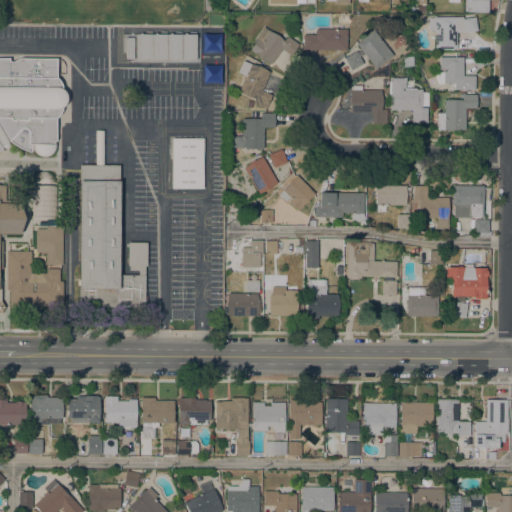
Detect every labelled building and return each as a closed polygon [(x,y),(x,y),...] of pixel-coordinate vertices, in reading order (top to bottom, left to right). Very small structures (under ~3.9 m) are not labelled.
[(487,0),(487,12),(464,12),(464,0),(487,0)] [(434,49),(434,30),(428,30),(428,18),(434,18),(434,16),(462,16),(462,19),(475,17),(477,30),(463,33),(456,33),(455,49),(434,49)] [(263,26),(269,31),(269,30),(283,40),(287,36),(298,44),(290,55),(281,49),(270,64),(250,49),(257,40),(254,38),(263,26)] [(302,49),(303,34),(315,34),(315,28),(346,29),(346,50),(302,49)] [(355,43),(372,30),(392,55),(375,69),(364,53),(359,56),(362,63),(350,70),(343,57),(356,51),(356,52),(360,49),(355,43)] [(195,34),(195,59),(136,59),(136,34),(195,34)] [(356,37),(353,42),(349,47),(347,45),(350,40),(353,35),(356,37)] [(132,59),(125,59),(125,37),(133,37),(132,59)] [(438,57),(462,57),(462,76),(474,76),(474,89),(454,89),(453,83),(443,83),(438,83),(438,81),(436,77),(439,71),(443,72),(443,69),(438,69),(438,57)] [(0,58),(9,58),(9,61),(12,61),(18,58),(21,58),(56,58),(56,78),(59,81),(60,83),(61,86),(0,85),(0,58)] [(269,72),(261,91),(271,95),(265,109),(256,105),(254,111),(249,109),(251,103),(252,103),(254,98),(238,91),(245,76),(237,72),(242,60),(269,72)] [(411,122),(411,109),(400,109),(400,111),(393,111),(393,109),(390,109),(390,77),(404,78),(404,89),(421,89),(421,108),(427,108),(426,122),(411,122)] [(0,85),(61,86),(62,88),(63,89),(65,91),(66,94),(66,97),(66,100),(66,103),(64,105),(61,107),(61,110),(59,114),(56,118),(56,144),(55,147),(54,150),(52,153),(48,156),(45,156),(41,156),(39,155),(35,152),(32,148),(32,144),(31,144),(31,150),(30,151),(29,151),(27,151),(21,149),(16,146),(8,140),(0,125),(0,85)] [(349,101),(350,89),(352,89),(352,85),(361,85),(361,90),(380,90),(380,94),(381,94),(381,109),(386,109),(386,123),(378,123),(371,123),(371,112),(350,112),(349,101)] [(436,129),(436,113),(443,113),(443,99),(462,100),(462,94),(476,94),(476,108),(465,108),(465,130),(436,129)] [(230,147),(230,135),(241,136),(241,118),(260,118),(260,113),(274,113),(274,127),(263,127),(263,148),(241,148),(241,147),(230,147)] [(0,128),(8,142),(8,144),(8,146),(7,147),(6,148),(4,148),(2,147),(1,146),(0,144),(0,128)] [(144,275),(144,306),(94,306),(94,304),(79,304),(79,289),(78,289),(78,164),(95,164),(95,130),(103,130),(103,164),(119,164),(119,183),(118,183),(118,275),(138,275),(144,275)] [(171,138),(203,138),(203,188),(171,188),(171,138)] [(268,154),(281,149),(286,162),(273,167),(268,154)] [(243,167),(261,157),(276,182),(258,193),(243,167)] [(314,193),(302,205),(302,206),(297,211),(287,201),(290,198),(289,197),(285,201),(278,194),(282,190),(281,189),(296,175),(314,193)] [(13,218),(21,219),(20,234),(2,233),(2,235),(0,236),(0,241),(2,241),(1,268),(0,268),(0,277),(1,277),(0,301),(3,307),(1,312),(0,312),(0,184),(5,184),(5,203),(13,203),(13,218)] [(405,185),(405,187),(409,187),(409,194),(405,194),(405,205),(384,205),(384,212),(376,212),(376,205),(375,205),(375,185),(405,185)] [(483,185),(483,206),(482,206),(482,211),(469,211),(469,217),(453,217),(453,206),(451,206),(452,185),(483,185)] [(447,229),(435,229),(435,218),(417,218),(417,211),(409,211),(410,199),(412,199),(412,186),(426,186),(426,197),(448,197),(447,229)] [(351,213),(341,213),(341,217),(314,217),(314,206),(317,206),(317,200),(318,200),(319,192),(363,192),(363,213),(362,213),(364,218),(356,221),(351,217),(351,213)] [(271,223),(259,222),(259,209),(271,210),(271,223)] [(396,214),(409,214),(408,228),(396,228),(396,214)] [(488,220),(488,231),(489,231),(489,236),(476,236),(476,232),(473,232),(473,219),(488,220)] [(45,264),(45,252),(35,252),(35,228),(46,228),(46,226),(38,226),(38,222),(46,222),(46,220),(62,220),(61,263),(45,264)] [(249,240),(261,240),(261,253),(262,253),(262,271),(252,271),(252,254),(249,254),(249,240)] [(276,240),(276,253),(264,253),(264,240),(276,240)] [(304,240),(316,240),(316,254),(304,254),(304,240)] [(360,276),(360,278),(358,278),(358,279),(345,279),(346,241),(370,242),(370,243),(372,243),(372,261),(380,261),(380,259),(383,260),(383,261),(396,261),(395,277),(360,276)] [(128,270),(129,266),(127,266),(127,242),(146,242),(146,266),(144,266),(144,270),(138,270),(128,270)] [(428,264),(428,250),(441,250),(441,264),(428,264)] [(34,305),(34,307),(9,307),(9,290),(6,290),(6,251),(30,251),(30,273),(45,273),(45,268),(59,268),(59,281),(58,306),(34,305)] [(474,298),(474,297),(469,297),(469,296),(450,296),(451,278),(445,278),(445,267),(454,267),(455,265),(460,265),(461,267),(464,267),(486,267),(486,270),(486,276),(486,298),(474,298)] [(337,294),(338,305),(337,315),(319,315),(319,317),(307,317),(305,304),(307,294),(307,285),(310,285),(310,279),(322,279),(322,286),(325,286),(325,294),(337,294)] [(246,291),(246,280),(258,280),(258,291),(246,291)] [(381,295),(381,280),(395,280),(395,295),(381,295)] [(268,315),(269,293),(271,293),(271,286),(285,287),(285,290),(297,290),(297,298),(296,298),(296,316),(268,315)] [(405,316),(406,295),(407,295),(407,286),(424,287),(424,295),(437,295),(437,316),(405,316)] [(227,293),(256,293),(256,306),(259,306),(259,313),(256,313),(256,316),(227,315),(225,304),(227,293)] [(466,303),(464,318),(446,315),(448,301),(466,303)] [(39,423),(39,422),(29,422),(29,395),(38,395),(46,395),(46,397),(57,397),(57,399),(61,399),(61,418),(59,418),(59,423),(39,423)] [(70,422),(70,418),(66,418),(67,398),(76,399),(76,396),(84,396),(84,395),(97,396),(96,396),(99,396),(98,422),(70,422)] [(103,422),(103,396),(116,396),(116,401),(127,401),(127,398),(135,398),(135,422),(103,422)] [(178,398),(193,398),(193,396),(194,396),(194,399),(205,399),(205,400),(209,400),(209,420),(205,420),(205,424),(177,424),(178,398)] [(141,422),(140,422),(140,403),(140,397),(154,397),(154,400),(173,400),(173,422),(157,422),(157,427),(153,427),(153,438),(141,438),(141,422)] [(214,401),(221,401),(230,401),(230,397),(247,398),(247,440),(248,440),(248,455),(234,455),(234,441),(235,441),(235,437),(235,429),(214,429),(214,401)] [(25,424),(5,424),(5,429),(0,429),(0,399),(1,399),(1,398),(6,398),(6,402),(14,402),(25,402),(25,424)] [(323,414),(325,414),(325,398),(346,398),(346,420),(357,420),(357,435),(344,435),(344,432),(325,432),(325,431),(323,431),(323,414)] [(288,423),(288,399),(304,399),(304,402),(320,402),(320,425),(298,425),(298,438),(287,438),(288,423)] [(436,399),(457,399),(457,421),(469,421),(469,435),(455,435),(455,433),(436,433),(436,399)] [(506,433),(503,433),(503,439),(490,439),(490,441),(488,441),(488,448),(473,448),(473,421),(485,421),(485,399),(506,400),(506,433)] [(284,432),(272,432),(272,426),(266,426),(266,430),(251,430),(251,402),(284,402),(284,432)] [(431,402),(431,426),(414,426),(414,434),(400,434),(400,426),(399,426),(400,402),(431,402)] [(395,403),(394,427),(381,427),(381,435),(366,435),(366,427),(362,427),(362,403),(395,403)] [(263,454),(264,441),(271,441),(272,433),(284,434),(284,441),(285,441),(285,455),(263,454)] [(389,434),(396,434),(396,456),(382,456),(382,442),(389,442),(389,434)] [(100,454),(87,454),(87,439),(89,439),(89,436),(100,435),(100,454)] [(12,453),(12,438),(26,438),(26,453),(12,453)] [(27,453),(27,439),(41,439),(41,453),(27,453)] [(115,454),(101,454),(101,439),(115,439),(115,454)] [(160,454),(161,440),(174,440),(174,454),(160,454)] [(175,454),(175,440),(189,440),(189,441),(194,441),(197,444),(197,452),(189,453),(189,454),(175,454)] [(286,441),(300,441),(300,455),(286,455),(286,441)] [(345,455),(345,442),(358,442),(358,455),(345,455)] [(420,442),(420,456),(397,456),(397,442),(420,442)] [(138,473),(135,487),(122,484),(123,479),(114,479),(114,471),(125,471),(125,470),(138,473)] [(33,504),(47,492),(43,488),(53,478),(82,510),(80,511),(63,511),(64,511),(62,509),(63,508),(61,506),(55,511),(40,511),(38,510),(34,507),(35,506),(33,504)] [(231,511),(231,510),(226,510),(226,490),(227,490),(227,486),(236,486),(242,481),(242,479),(248,479),(248,486),(258,486),(258,510),(259,510),(259,511),(231,511)] [(368,511),(337,511),(337,492),(354,492),(354,479),(369,479),(368,511)] [(188,511),(184,501),(201,493),(198,485),(208,481),(212,489),(213,488),(222,510),(217,511),(214,511),(211,511),(188,511)] [(88,484),(98,484),(98,483),(117,484),(117,488),(120,488),(119,507),(114,507),(114,509),(104,508),(104,511),(95,511),(95,510),(87,510),(88,484)] [(333,487),(332,510),(309,510),(309,511),(301,511),(301,510),(300,510),(301,486),(333,487)] [(144,489),(145,490),(148,487),(157,495),(153,499),(166,511),(136,511),(135,511),(133,511),(127,506),(144,489)] [(443,511),(428,511),(412,511),(412,488),(443,488),(443,511)] [(19,491),(32,491),(31,508),(19,508),(19,491)] [(263,491),(279,491),(279,493),(296,493),(296,511),(274,511),(275,505),(263,505),(263,491)] [(407,493),(407,511),(374,511),(374,492),(407,493)] [(446,511),(446,508),(448,508),(448,495),(467,495),(467,492),(481,492),(481,494),(483,494),(483,507),(469,506),(469,511),(446,511)] [(511,511),(496,511),(497,507),(485,507),(485,492),(499,492),(499,495),(511,495),(511,511)]
